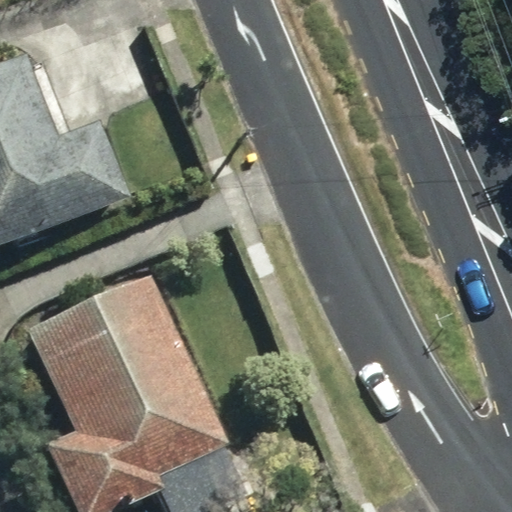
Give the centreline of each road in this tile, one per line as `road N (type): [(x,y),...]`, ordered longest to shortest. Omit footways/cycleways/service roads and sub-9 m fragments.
road 1 (secondary): [(511,465),(449,414),(370,307),(310,197),(233,0)]
road 2 (secondary): [(511,278),(397,0)]
